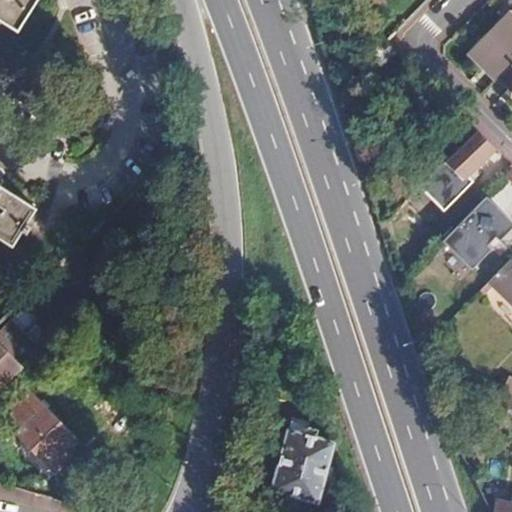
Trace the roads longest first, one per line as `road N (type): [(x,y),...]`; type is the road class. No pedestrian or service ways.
road 1 (primary): [(207,0),(253,97),(389,511)]
road 2 (primary): [(436,511),(255,0)]
road 3 (primary): [(182,0),(218,234),(213,371),(192,495)]
road 4 (residential): [(454,0),(419,47),(425,69),(511,154)]
